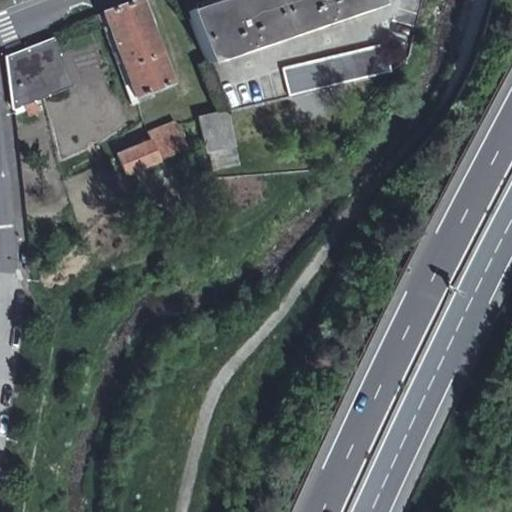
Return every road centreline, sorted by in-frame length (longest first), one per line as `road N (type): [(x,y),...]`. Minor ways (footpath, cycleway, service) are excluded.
road 1 (trunk): [(511,126),(347,436),(316,511)]
road 2 (trunk): [(366,511),(412,395),(511,220)]
